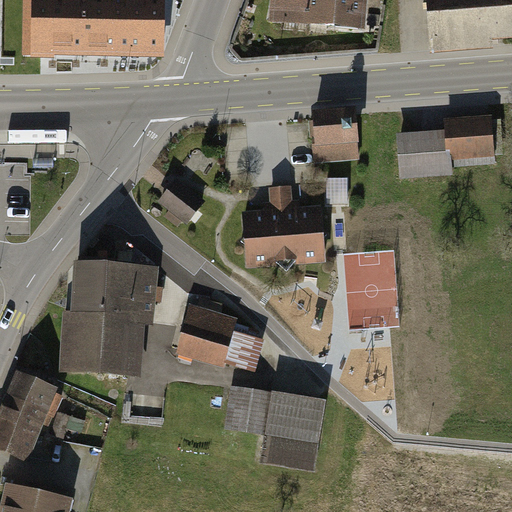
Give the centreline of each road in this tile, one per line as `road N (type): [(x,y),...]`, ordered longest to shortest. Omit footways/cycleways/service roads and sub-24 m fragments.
road 1 (tertiary): [(511,73),(169,100)]
road 2 (unclassified): [(169,100),(39,269)]
road 3 (tertiary): [(169,100),(0,109)]
